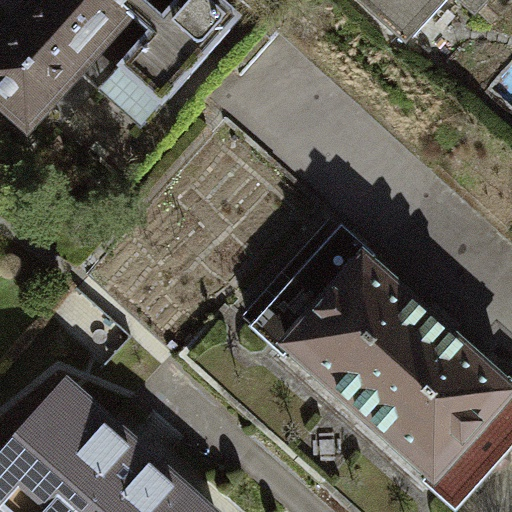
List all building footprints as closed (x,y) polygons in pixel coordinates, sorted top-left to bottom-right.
[(108,38),(67,0),(34,0),(0,36),(0,100),(26,125),(108,38)] [(67,0),(108,38),(128,15),(141,0),(67,0)] [(145,0),(141,0),(128,15),(148,32),(121,66),(163,106),(242,17),(224,0),(176,0),(163,16),(145,0)] [(358,0),(403,41),(441,0),(456,0),(472,14),(485,0),(358,0)] [(371,254),(339,225),(248,326),(282,356),(289,348),(428,472),(423,478),(455,507),(491,468),(502,468),(510,461),(508,448),(511,444),(511,379),(504,389),(441,332),(448,325),(430,309),(424,315),(364,262),(371,254)] [(206,511),(66,387),(0,461),(0,509),(3,511),(206,511)]
